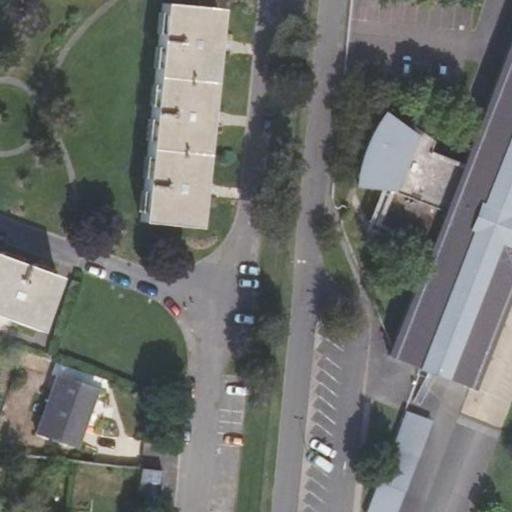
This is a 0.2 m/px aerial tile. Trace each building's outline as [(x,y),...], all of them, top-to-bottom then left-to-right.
[(155,76),(148,148),(140,222),(196,227),(199,198),(200,189),(201,178),(204,154),(206,128),(207,117),(208,105),(211,81),(213,54),(214,45),(215,37),(218,9),(207,8),(200,7),(198,7),(161,3),(155,76)] [(511,29),(462,163),(413,144),(416,137),(382,113),(378,118),(374,125),(370,131),(367,138),(364,146),(362,151),(360,158),(359,165),(358,173),(357,180),(357,183),(388,187),(373,223),(431,245),(389,355),(424,368),(471,386),(511,278),(511,29)] [(0,316),(4,317),(38,330),(57,277),(0,256),(0,316)] [(56,376),(36,433),(75,447),(96,390),(56,376)] [(397,511),(432,419),(406,409),(368,511),(397,511)] [(31,476),(32,467),(19,465),(18,474),(31,476)] [(162,472),(140,469),(137,497),(159,500),(162,472)]
